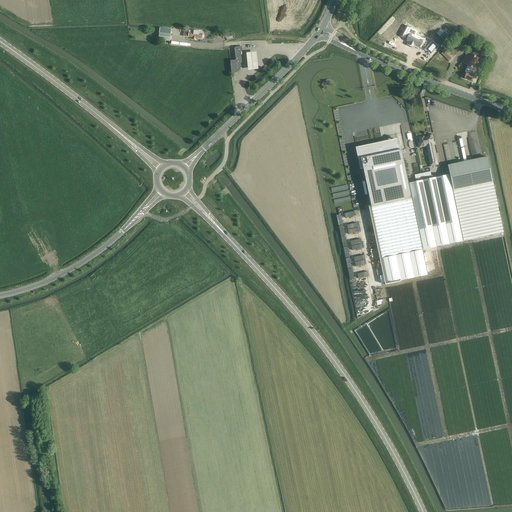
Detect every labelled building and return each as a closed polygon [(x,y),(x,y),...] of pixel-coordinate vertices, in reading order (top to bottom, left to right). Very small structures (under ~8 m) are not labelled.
[(408,39),(406,41),(410,43),(410,44),(413,45),(413,46),(414,45),(421,49),(422,49),(419,47),(423,39),(424,39),(423,38),(423,39),(415,35),(415,34),(414,36),(408,33),(411,28),(407,26),(401,37),(404,38),(405,37),(408,39)] [(159,32),(158,40),(170,41),(171,34),(171,29),(160,28),(159,32)] [(184,29),(183,36),(188,37),(193,37),(193,39),(196,39),(196,38),(202,38),(203,38),(203,35),(202,35),(202,34),(203,32),(189,30),(184,29)] [(427,50),(431,54),(437,47),(433,43),(427,50)] [(464,58),(461,62),(467,66),(473,69),(479,58),(482,53),(485,54),(487,49),(479,44),(472,54),(468,52),(464,58)] [(241,63),(242,63),(241,52),(242,52),(242,47),(236,47),(234,49),(236,60),(230,61),(231,74),(237,73),(237,71),(238,71),(241,67),(241,63)] [(442,54),(449,61),(455,56),(448,48),(442,54)] [(256,51),(246,52),(246,55),(240,55),(240,62),(247,61),(248,69),(257,68),(256,51)] [(471,74),(473,69),(467,66),(465,72),(466,73),(464,78),(472,81),(474,76),(471,74)] [(434,145),(432,136),(432,135),(431,134),(430,134),(429,134),(428,135),(428,136),(428,137),(428,138),(423,139),(423,137),(420,138),(420,142),(418,143),(419,148),(424,147),(424,146),(428,145),(430,153),(428,154),(431,166),(437,164),(433,145),(434,145)] [(372,146),(357,149),(361,167),(360,167),(361,169),(363,168),(371,206),(369,206),(369,207),(371,207),(371,208),(382,258),(388,282),(385,283),(386,285),(401,281),(400,280),(427,274),(422,250),(423,250),(463,241),(449,175),(442,176),(416,182),(409,183),(408,184),(402,153),(401,150),(399,151),(397,140),(396,140),(399,151),(383,154),(381,144),(379,144),(376,145),(376,144),(374,145),(372,146)] [(487,157),(448,165),(464,241),(503,232),(498,207),(487,157)] [(337,215),(348,279),(353,279),(341,214),(337,215)] [(360,239),(350,241),(352,250),(362,248),(360,239)] [(353,257),(356,266),(366,264),(363,255),(353,257)]
